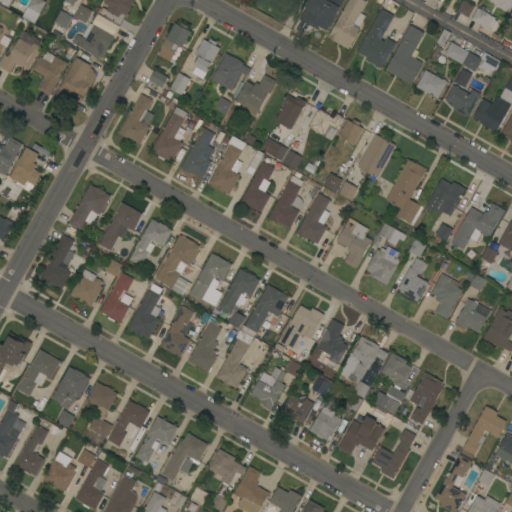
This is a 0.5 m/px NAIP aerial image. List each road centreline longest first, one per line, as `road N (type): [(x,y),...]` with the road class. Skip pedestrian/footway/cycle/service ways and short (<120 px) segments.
road 1 (residential): [(0,97),(511,392)]
road 2 (residential): [(0,289),(389,511)]
road 3 (residential): [(204,0),(511,177)]
road 4 (residential): [(170,0),(0,300)]
road 5 (residential): [(485,375),(401,511)]
